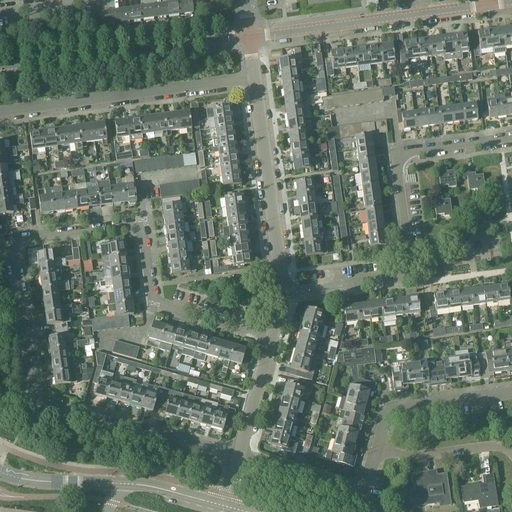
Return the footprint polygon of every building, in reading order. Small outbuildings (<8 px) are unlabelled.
[(180,16),(193,14),(191,1),(178,3),(180,16)] [(180,16),(178,3),(165,5),(167,18),(180,16)] [(167,18),(165,5),(153,6),(154,19),(167,18)] [(154,19),(153,6),(140,8),(142,21),(154,19)] [(142,21),(140,8),(127,10),(129,23),(142,21)] [(129,23),(127,10),(115,11),(116,24),(129,23)] [(116,24),(115,11),(101,13),(103,26),(116,24)] [(511,28),(502,29),(503,31),(505,48),(511,46),(511,28)] [(505,48),(503,31),(502,29),(490,31),(493,50),(493,55),(506,53),(505,48)] [(477,33),(478,39),(472,40),(474,57),(481,56),(480,51),(493,50),(490,31),(477,33)] [(453,36),(453,37),(456,60),(462,59),(462,54),(468,53),(466,34),(453,36)] [(456,60),(453,37),(453,36),(441,38),(444,62),(456,60)] [(429,39),(429,41),(431,58),(443,56),(444,62),(441,38),(429,39)] [(431,58),(429,41),(429,39),(416,41),(419,60),(431,58)] [(404,43),(405,49),(398,50),(401,67),(407,66),(407,61),(419,60),(416,41),(404,43)] [(379,46),(380,47),(382,65),(395,63),(392,44),(379,46)] [(382,65),(380,47),(379,46),(367,48),(370,66),(382,65)] [(355,49),(355,51),(357,68),(358,68),(358,72),(362,72),(361,67),(370,66),(367,48),(355,49)] [(357,68),(355,51),(355,49),(343,51),(345,70),(357,68)] [(291,50),(284,51),(285,58),(292,57),(291,50)] [(330,53),(331,59),(324,60),(327,77),(334,76),(333,71),(345,70),(343,51),(330,53)] [(295,57),(279,60),(280,72),(297,70),(295,57)] [(297,70),(280,72),(282,85),(299,82),(297,70)] [(299,82),(282,85),(284,97),(300,95),(299,82)] [(394,96),(394,90),(393,88),(382,90),(383,98),(394,96)] [(300,95),(284,97),(285,109),(302,107),(300,95)] [(494,101),(487,102),(489,119),(502,117),(499,95),(494,96),(494,101)] [(499,95),(502,117),(511,115),(511,100),(511,99),(505,100),(504,95),(499,95)] [(465,122),(478,120),(475,104),(463,106),(465,122)] [(465,122),(463,106),(450,107),(453,124),(465,122)] [(230,107),(212,109),(205,110),(207,120),(232,117),(232,116),(232,113),(231,113),(230,107)] [(302,107),(285,109),(287,121),(304,119),(302,107)] [(453,124),(450,107),(438,109),(440,126),(453,124)] [(440,126),(438,109),(426,111),(428,127),(440,126)] [(428,127),(426,111),(414,112),(416,129),(428,127)] [(176,114),(179,131),(187,130),(187,134),(192,134),(189,112),(176,114)] [(414,112),(401,114),(403,131),(416,129),(414,112)] [(164,116),(166,133),(167,137),(171,136),(171,132),(179,131),(176,114),(164,116)] [(151,117),(154,135),(162,134),(162,138),(167,137),(166,133),(164,116),(151,117)] [(139,119),(141,136),(142,140),(147,140),(146,136),(154,135),(151,117),(139,119)] [(232,123),(232,117),(207,120),(208,130),(214,129),(233,126),(234,126),(233,123),(232,123)] [(127,121),(129,138),(130,142),(138,141),(142,140),(141,136),(139,119),(127,121)] [(304,119),(287,121),(289,134),(311,131),(310,125),(304,126),(304,119)] [(127,121),(114,122),(116,140),(117,144),(122,143),(121,139),(129,138),(127,121)] [(107,145),(107,141),(105,124),(92,125),(94,143),(102,142),(102,146),(107,145)] [(86,144),(94,143),(92,125),(79,127),(82,144),(82,148),(87,148),(86,144)] [(234,133),(233,126),(214,129),(216,139),(234,136),(235,136),(235,133),(234,133)] [(82,148),(82,144),(79,127),(67,129),(69,146),(75,145),(75,151),(82,150),(82,148)] [(61,147),(69,146),(67,129),(55,130),(57,148),(57,152),(62,151),(61,147)] [(57,152),(57,148),(55,130),(42,132),(44,149),(52,148),(53,152),(57,152)] [(311,131),(289,134),(290,146),(307,144),(306,139),(312,138),(311,131)] [(36,151),(44,149),(42,132),(29,134),(32,151),(33,155),(37,155),(36,151)] [(355,137),(356,150),(373,147),(371,135),(355,137)] [(235,142),(234,136),(216,139),(217,148),(211,149),(236,146),(235,145),(236,145),(236,142),(235,142)] [(3,142),(0,142),(0,154),(16,152),(15,148),(4,149),(3,142)] [(292,158),(308,156),(307,144),(290,146),(292,158)] [(236,152),(236,146),(211,149),(212,154),(218,153),(218,158),(237,156),(237,155),(238,155),(237,152),(236,152)] [(373,147),(356,150),(358,162),(369,160),(374,160),(373,147)] [(0,166),(7,166),(11,165),(10,158),(17,157),(16,152),(0,154),(0,166)] [(116,162),(132,160),(131,153),(115,155),(116,162)] [(238,162),(237,156),(218,158),(220,168),(238,165),(239,165),(239,162),(238,162)] [(292,158),(292,160),(294,171),(310,169),(308,156),(292,158)] [(164,158),(165,170),(172,169),(170,157),(164,158)] [(374,160),(369,160),(358,162),(360,174),(376,172),(374,160)] [(239,171),(238,165),(220,168),(221,177),(239,175),(239,174),(240,174),(240,171),(239,171)] [(7,166),(0,166),(0,178),(19,176),(19,172),(8,173),(7,166)] [(454,171),(447,172),(444,172),(443,169),(438,170),(440,186),(448,185),(448,188),(456,187),(454,171)] [(378,184),(376,172),(360,174),(361,187),(378,184)] [(472,176),(472,173),(467,174),(469,191),(477,190),(477,192),(485,191),(483,175),(472,176)] [(240,181),(239,175),(221,177),(222,187),(241,185),(241,184),(241,181),(240,181)] [(19,176),(0,178),(0,191),(15,189),(14,181),(20,181),(19,176)] [(135,204),(136,202),(133,178),(121,179),(124,203),(128,203),(129,205),(135,204)] [(109,181),(112,205),(124,203),(121,179),(116,180),(117,187),(110,188),(109,181)] [(312,180),(295,183),(297,195),(313,193),(312,180)] [(97,183),(100,207),(112,205),(109,181),(97,183)] [(192,183),(193,195),(200,194),(198,182),(192,183)] [(85,184),(88,208),(100,207),(97,183),(92,183),(93,190),(86,191),(85,184)] [(180,196),(187,196),(185,183),(179,184),(180,196)] [(74,193),(76,210),(88,208),(85,184),(73,186),(74,193)] [(174,197),(180,196),(179,184),(172,185),(174,197)] [(379,197),(378,184),(361,187),(363,199),(379,197)] [(167,198),(174,197),(172,185),(166,186),(167,198)] [(62,194),(64,211),(76,210),(74,193),(73,186),(69,186),(69,193),(62,194)] [(161,199),(167,198),(166,186),(159,187),(161,199)] [(49,189),(53,213),(64,211),(62,194),(62,190),(54,191),(54,188),(49,189)] [(0,203),(23,200),(22,195),(16,196),(15,189),(0,191),(0,203)] [(38,197),(40,215),(53,213),(49,189),(45,190),(46,196),(38,197)] [(315,205),(313,193),(297,195),(299,208),(315,205)] [(243,197),(224,199),(225,209),(244,206),(245,206),(244,203),(243,203),(243,197)] [(381,209),(379,197),(363,199),(365,211),(381,209)] [(162,211),(163,211),(164,217),(182,215),(179,198),(162,200),(162,207),(162,208),(161,208),(162,211)] [(444,217),(452,216),(450,200),(439,201),(439,198),(434,199),(436,215),(444,214),(444,217)] [(23,200),(0,203),(0,215),(13,214),(12,206),(23,204),(23,200)] [(320,205),(315,205),(299,208),(300,220),(317,218),(321,217),(320,205)] [(245,213),(244,206),(225,209),(226,218),(245,216),(246,215),(245,212),(245,213)] [(383,221),(381,209),(365,211),(366,223),(383,221)] [(163,221),(164,220),(165,227),(183,224),(182,215),(164,217),(163,217),(163,221)] [(246,222),(245,216),(226,218),(228,228),(246,226),(246,225),(247,225),(247,222),(246,222)] [(319,230),(317,218),(300,220),(302,232),(319,230)] [(368,236),(384,233),(383,221),(366,223),(368,236)] [(164,230),(165,230),(166,236),(185,234),(183,224),(165,227),(164,227),(164,230)] [(247,232),(246,226),(228,228),(229,238),(248,235),(248,232),(247,232)] [(304,245),(320,242),(319,230),(302,232),(304,245)] [(166,240),(167,240),(167,246),(186,243),(190,243),(189,233),(185,234),(166,236),(166,237),(165,237),(166,240)] [(368,236),(370,248),(386,246),(384,233),(368,236)] [(248,241),(248,235),(229,238),(230,247),(249,245),(249,244),(250,244),(249,241),(248,241)] [(305,257),(322,255),(327,254),(325,242),(320,243),(320,242),(304,245),(305,257)] [(101,258),(125,255),(124,243),(100,246),(101,258)] [(167,249),(168,249),(169,256),(187,253),(186,243),(167,246),(167,249)] [(231,257),(250,254),(251,254),(251,251),(250,251),(249,245),(230,247),(231,257)] [(78,249),(72,249),(73,262),(80,261),(78,249)] [(359,251),(352,252),(353,259),(360,259),(359,251)] [(53,252),(37,254),(38,266),(66,262),(65,258),(54,259),(53,252)] [(170,265),(189,263),(187,253),(169,256),(168,256),(168,259),(169,259),(170,265)] [(251,261),(250,254),(231,257),(233,266),(227,267),(227,273),(244,271),(243,266),(251,264),(252,263),(252,260),(251,261)] [(110,269),(127,267),(125,255),(101,258),(102,263),(109,262),(110,269)] [(85,260),(82,261),(83,261),(84,273),(92,272),(91,260),(85,260)] [(40,278),(56,276),(61,275),(60,268),(66,267),(66,262),(38,266),(40,278)] [(170,269),(171,275),(196,272),(195,267),(189,268),(189,263),(170,265),(170,266),(169,266),(170,269)] [(104,282),(128,279),(127,267),(110,269),(111,276),(104,278),(104,282)] [(42,290),(58,288),(69,286),(68,282),(62,283),(61,275),(56,276),(40,278),(42,290)] [(113,293),(130,291),(128,279),(104,282),(105,287),(112,286),(113,293)] [(508,285),(495,287),(498,303),(510,301),(508,285)] [(43,302),(59,300),(58,292),(69,291),(69,286),(58,288),(42,290),(43,302)] [(495,287),(483,288),(485,305),(498,303),(495,287)] [(483,288),(471,290),(473,306),(485,305),(483,288)] [(471,290),(458,292),(461,308),(473,306),(471,290)] [(108,306),(132,303),(130,291),(113,293),(108,294),(109,301),(107,301),(108,306)] [(458,292),(446,293),(448,310),(461,308),(458,292)] [(446,293),(434,295),(435,303),(428,304),(430,319),(437,318),(436,311),(448,310),(446,293)] [(418,297),(405,299),(407,315),(420,314),(418,297)] [(405,299),(393,301),(395,317),(407,315),(405,299)] [(59,300),(43,302),(45,314),(72,310),(71,306),(60,307),(59,300)] [(393,301),(381,302),(383,319),(395,317),(393,301)] [(381,302),(368,304),(371,321),(383,319),(381,302)] [(121,317),(128,316),(133,315),(132,303),(108,306),(108,311),(115,310),(116,317),(121,317)] [(368,304),(356,306),(358,322),(371,321),(368,304)] [(356,306),(343,307),(346,324),(358,322),(356,306)] [(303,321),(305,321),(321,326),(325,313),(307,308),(303,321)] [(54,325),(54,331),(67,329),(67,323),(63,324),(61,316),(73,315),(72,310),(45,314),(47,326),(54,325)] [(93,333),(99,332),(105,331),(103,319),(91,320),(93,333)] [(511,320),(500,322),(501,328),(511,326),(511,320)] [(321,326),(305,321),(303,321),(300,333),(318,337),(321,326)] [(148,340),(146,346),(158,349),(160,343),(164,326),(153,323),(148,340)] [(164,326),(160,343),(158,349),(162,351),(169,353),(176,330),(164,326)] [(50,350),(66,348),(79,346),(88,345),(87,341),(65,343),(64,336),(68,335),(67,329),(54,331),(55,337),(48,338),(50,350)] [(187,333),(176,330),(169,353),(170,350),(177,352),(176,355),(181,356),(187,333)] [(199,336),(187,333),(181,356),(186,358),(187,354),(193,356),(199,336)] [(297,344),(298,345),(315,349),(318,337),(300,333),(297,344)] [(211,339),(199,336),(193,356),(194,356),(195,353),(202,355),(200,361),(204,363),(211,339)] [(222,343),(211,339),(204,363),(209,364),(209,362),(216,364),(222,343)] [(112,353),(118,355),(121,343),(115,342),(112,353)] [(121,343),(118,355),(124,357),(127,345),(121,343)] [(229,363),(234,346),(222,343),(216,364),(218,360),(224,361),(223,368),(221,373),(226,374),(227,369),(229,363)] [(315,349),(298,345),(297,344),(294,356),(312,361),(315,349)] [(127,345),(124,357),(130,358),(133,346),(127,345)] [(66,348),(50,350),(51,362),(73,359),(72,352),(77,351),(77,349),(79,349),(79,346),(66,348)] [(133,346),(130,358),(136,360),(139,348),(133,346)] [(245,349),(234,346),(229,363),(227,369),(232,371),(234,364),(241,366),(245,349)] [(371,392),(374,393),(376,384),(359,379),(357,367),(376,364),(374,348),(339,353),(335,365),(351,369),(352,377),(351,377),(348,386),(349,386),(346,398),(366,404),(368,396),(370,397),(371,392)] [(511,373),(511,354),(511,350),(498,352),(501,373),(509,372),(509,374),(511,373)] [(471,379),(471,381),(480,380),(477,359),(476,353),(468,355),(467,351),(454,353),(455,358),(458,378),(466,377),(466,380),(471,379)] [(501,373),(498,352),(484,354),(485,358),(477,359),(480,380),(489,379),(489,377),(493,376),(493,374),(501,373)] [(111,382),(113,375),(102,372),(103,367),(106,356),(95,353),(97,366),(92,383),(97,384),(94,395),(102,397),(101,399),(106,400),(106,398),(111,382)] [(287,368),(285,374),(295,377),(312,381),(315,370),(310,368),(312,361),(294,356),(290,369),(287,368)] [(451,379),(458,378),(455,358),(442,360),(442,364),(434,365),(437,386),(446,385),(446,383),(451,382),(451,379)] [(53,374),(69,372),(80,370),(79,366),(74,367),(73,359),(51,362),(53,374)] [(412,364),(415,384),(423,383),(423,386),(428,385),(429,387),(437,386),(434,365),(434,361),(412,364)] [(408,385),(415,384),(412,364),(399,365),(400,370),(391,371),(394,392),(404,391),(403,389),(408,388),(408,385)] [(76,375),(80,375),(81,376),(92,375),(93,369),(80,370),(69,372),(53,374),(55,386),(77,383),(76,375)] [(171,378),(187,383),(188,379),(172,374),(171,378)] [(111,382),(106,398),(113,400),(113,402),(117,403),(124,378),(120,377),(118,384),(111,382)] [(129,406),(134,389),(136,381),(131,380),(131,382),(124,380),(125,378),(124,378),(117,403),(118,403),(118,401),(125,403),(124,405),(129,406)] [(286,385),(285,389),(283,397),(301,402),(304,390),(309,391),(311,385),(294,380),(292,386),(286,385)] [(129,406),(130,405),(136,407),(136,408),(140,410),(147,385),(143,383),(142,386),(135,384),(136,381),(134,389),(129,406)] [(141,410),(141,408),(148,410),(148,412),(152,413),(155,405),(160,407),(165,390),(155,387),(152,394),(146,392),(148,385),(147,385),(140,410),(141,410)] [(222,388),(220,395),(232,398),(234,391),(222,388)] [(166,408),(165,414),(172,416),(171,418),(176,419),(181,402),(183,394),(179,393),(165,390),(160,407),(166,408)] [(177,418),(183,420),(183,421),(188,423),(195,398),(190,396),(183,394),(181,402),(176,419),(177,418)] [(279,409),(281,409),(298,414),(301,402),(283,397),(279,409)] [(364,412),(366,404),(346,398),(342,397),(338,410),(341,411),(338,419),(344,421),(365,426),(367,417),(365,417),(366,412),(364,412)] [(206,401),(195,398),(188,423),(188,421),(195,423),(195,425),(199,426),(204,409),(206,401)] [(206,401),(204,409),(199,426),(200,424),(207,426),(206,428),(211,429),(218,405),(218,404),(213,403),(206,401)] [(218,405),(211,429),(211,427),(218,429),(218,431),(223,432),(225,423),(231,425),(235,410),(229,409),(230,407),(225,406),(224,408),(218,405)] [(323,406),(321,414),(329,416),(331,408),(323,406)] [(298,414),(281,409),(279,409),(276,421),(294,426),(298,414)] [(273,433),(274,433),(291,438),(294,426),(276,421),(273,433)] [(360,434),(363,435),(365,426),(344,421),(342,428),(338,427),(334,440),(354,446),(356,438),(359,439),(360,434)] [(291,438),(274,433),(273,433),(270,445),(288,450),(291,438)] [(352,453),(354,446),(334,440),(331,452),(327,451),(325,460),(354,468),(356,459),(354,458),(355,454),(352,453)] [(423,507),(423,503),(440,501),(441,507),(451,506),(446,474),(434,475),(433,471),(419,473),(411,475),(413,491),(410,491),(414,509),(423,507)] [(464,495),(462,495),(463,504),(478,501),(479,509),(495,507),(492,488),(495,488),(493,475),(482,476),(483,484),(463,487),(464,495)]
